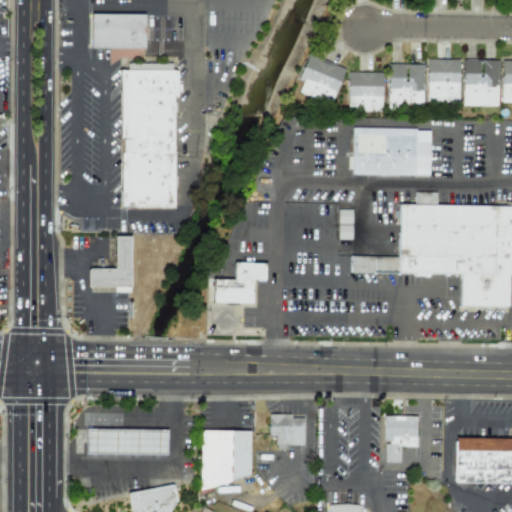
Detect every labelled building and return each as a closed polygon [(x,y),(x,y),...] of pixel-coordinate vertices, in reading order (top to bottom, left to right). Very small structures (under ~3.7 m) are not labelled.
[(142,48),(143,14),(90,13),(89,47),(142,48)] [(296,92),(329,104),(343,67),(305,53),(295,79),(300,81),(296,92)] [(457,59),(425,58),(424,102),(457,102),(457,59)] [(460,105),(496,105),(497,59),(461,59),(460,105)] [(511,59),(500,59),(499,102),(511,102),(511,59)] [(172,207),(172,96),(174,96),(174,63),(125,63),(125,70),(119,70),(120,207),(172,207)] [(385,106),(421,107),(422,64),(386,63),(385,106)] [(380,72),(346,71),(345,110),(379,111),(380,72)] [(350,127),(349,174),(427,175),(428,128),(350,127)] [(507,306),(457,305),(458,272),(350,269),(350,253),(398,254),(399,201),(511,202),(511,275),(508,275),(507,306)] [(349,239),(350,209),(336,209),(336,239),(349,239)] [(86,287),(112,286),(112,292),(129,292),(128,236),(112,236),(113,268),(85,268),(86,287)] [(250,303),(251,280),(263,281),(263,263),(232,262),(232,279),(211,278),(211,302),(250,303)] [(302,446),(301,417),(290,417),(290,414),(267,414),(267,435),(275,435),(275,446),(302,446)] [(414,416),(382,416),(383,443),(383,462),(399,462),(398,446),(415,446),(414,416)] [(198,482),(248,483),(248,431),(198,430),(198,482)] [(83,454),(83,431),(164,431),(164,455),(83,454)] [(511,438),(453,437),(452,482),(511,483),(511,438)] [(131,511),(166,511),(174,501),(171,484),(126,492),(129,510),(131,511)]
